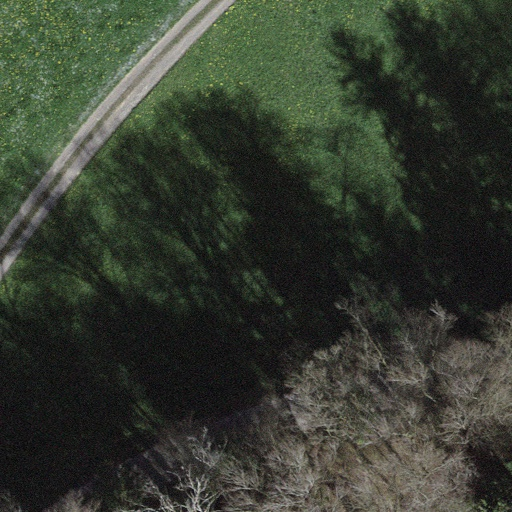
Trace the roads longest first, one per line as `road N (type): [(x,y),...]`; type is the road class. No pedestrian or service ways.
road 1 (unclassified): [(125,511),(240,438),(511,357)]
road 2 (track): [(222,0),(150,72),(0,273)]
